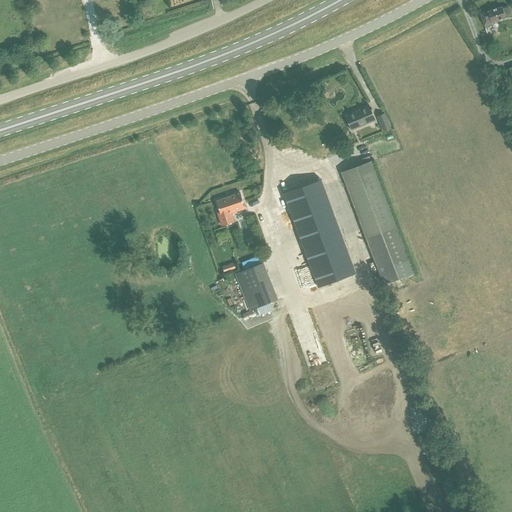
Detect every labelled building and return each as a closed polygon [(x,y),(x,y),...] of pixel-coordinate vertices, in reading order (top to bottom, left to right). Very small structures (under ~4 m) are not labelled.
[(506,6),(503,7),(481,14),(486,28),(494,25),(492,21),(508,16),(510,14),(511,12),(511,10),(511,8),(509,7),(508,6),(506,6)] [(376,120),(370,106),(345,116),(352,130),(376,120)] [(378,116),(384,131),(391,128),(385,113),(378,116)] [(342,172),(385,285),(414,274),(371,161),(342,172)] [(293,190),(284,194),(285,196),(307,255),(317,284),(319,287),(320,287),(356,274),(356,272),(332,208),(322,181),(321,180),(313,183),(293,190)] [(242,192),(218,200),(221,210),(218,211),(223,225),(235,221),(233,212),(247,208),(242,192)] [(250,311),(278,300),(263,262),(235,274),(250,311)] [(222,266),(224,272),(235,269),(233,263),(222,266)] [(385,365),(361,374),(363,380),(387,371),(385,365)]
